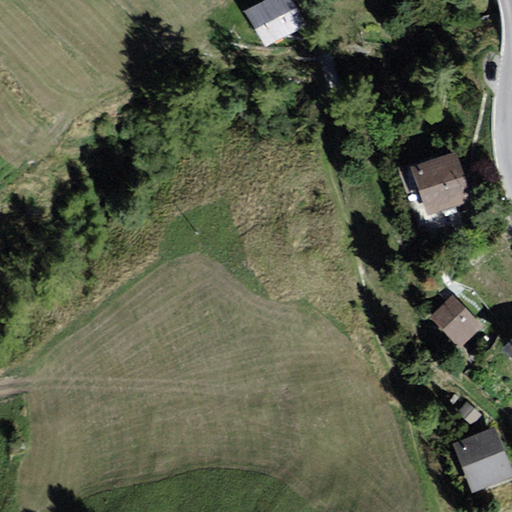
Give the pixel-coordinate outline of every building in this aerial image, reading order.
[(288,0),(273,0),(249,12),(265,44),(301,25),(288,0)] [(456,157),(415,169),(429,212),(469,199),(456,157)] [(452,299),(432,317),(460,346),(479,327),(452,299)] [(469,404),(460,413),(470,423),(479,414),(469,404)] [(494,431),(456,445),(472,490),(510,477),(494,431)]
